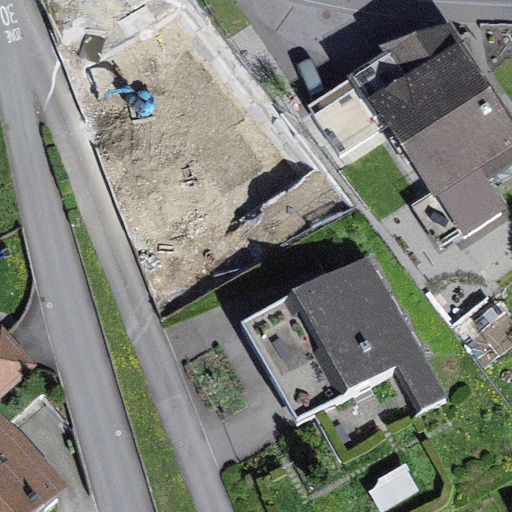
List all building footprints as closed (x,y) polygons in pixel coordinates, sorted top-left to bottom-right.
[(74,0),(139,98),(194,62),(224,109),(239,99),(174,0),(74,0)] [(386,59),(350,78),(433,201),(439,198),(464,238),(506,213),(479,172),(511,150),(511,122),(452,27),(381,48),(386,59)] [(344,93),(316,105),(337,153),(365,141),(344,93)] [(368,260),(244,326),(296,428),(398,372),(424,415),(447,404),(368,260)] [(42,511),(68,490),(0,414),(0,404),(38,367),(1,328),(0,328),(0,511),(42,511)]
